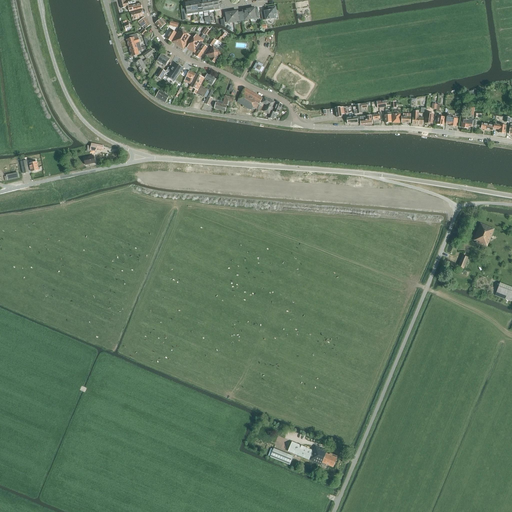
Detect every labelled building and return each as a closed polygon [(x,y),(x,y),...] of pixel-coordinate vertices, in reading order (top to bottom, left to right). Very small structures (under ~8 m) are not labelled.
[(119,0),(121,8),(126,7),(126,6),(128,6),(127,1),(126,2),(125,0),(119,0)] [(190,0),(188,0),(189,2),(185,3),(185,4),(184,5),(184,7),(185,8),(186,7),(187,15),(193,14),(190,0)] [(190,0),(193,14),(198,13),(196,1),(193,2),(192,0),(190,0)] [(206,0),(209,11),(214,10),(212,0),(206,0)] [(212,0),(214,10),(214,11),(223,9),(223,3),(219,3),(219,2),(220,1),(220,0),(212,0)] [(142,8),(141,3),(132,5),(128,6),(129,12),(142,8)] [(264,12),(261,12),(263,20),(266,20),(274,19),(274,14),(277,14),(275,7),(268,8),(268,11),(264,11),(264,12)] [(249,9),(251,19),(251,21),(256,20),(259,19),(258,10),(255,10),(255,8),(254,9),(254,8),(251,8),(251,9),(249,9)] [(245,20),(251,19),(249,9),(246,10),(246,9),(244,9),(244,10),(243,10),(244,15),(241,16),(242,22),(245,21),(245,20)] [(144,16),(143,10),(131,13),(133,21),(139,19),(139,18),(144,16)] [(232,12),(233,22),(239,21),(239,23),(242,22),(241,16),(238,16),(237,11),(236,12),(236,11),(234,11),(234,12),(232,12)] [(233,22),(232,12),(229,13),(229,12),(226,12),(227,13),(226,13),(227,18),(224,19),(225,25),(228,24),(228,23),(233,22)] [(144,26),(146,28),(150,25),(145,17),(138,22),(142,27),(144,26)] [(160,29),(166,24),(161,18),(155,23),(160,29)] [(171,42),(183,49),(191,36),(179,29),(177,33),(172,42),(171,42)] [(171,30),(166,38),(172,42),(177,33),(171,30)] [(222,38),(224,39),(228,33),(224,30),(217,40),(219,42),(222,38)] [(204,40),(196,35),(190,44),(187,48),(194,53),(204,40)] [(127,40),(128,45),(136,43),(135,40),(140,39),(139,36),(127,40)] [(128,45),(130,51),(137,49),(137,46),(145,43),(144,41),(136,43),(128,45)] [(199,59),(207,47),(202,43),(194,55),(199,59)] [(222,52),(213,45),(212,47),(206,55),(211,59),(210,60),(214,63),(222,52)] [(138,52),(145,50),(144,47),(137,49),(130,51),(132,57),(139,55),(138,52)] [(151,49),(143,54),(146,58),(154,52),(151,49)] [(166,66),(170,59),(169,59),(162,54),(161,54),(157,61),(166,66)] [(144,65),(147,63),(145,61),(143,62),(141,59),(135,63),(140,72),(147,68),(144,65)] [(252,70),(261,74),(265,67),(257,62),(252,70)] [(182,68),(176,64),(173,68),(171,70),(172,70),(171,72),(167,69),(161,78),(166,82),(170,76),(175,79),(182,68)] [(161,69),(157,76),(160,79),(165,71),(161,69)] [(182,81),(185,77),(188,71),(185,69),(182,76),(180,80),(182,81)] [(189,71),(184,82),(189,84),(190,81),(192,82),(196,74),(189,71)] [(205,79),(209,81),(208,82),(209,82),(208,83),(211,85),(212,83),(213,83),(215,79),(207,74),(205,79)] [(197,75),(192,84),(191,87),(195,89),(194,93),(196,94),(204,78),(197,75)] [(201,87),(198,93),(197,93),(202,96),(203,95),(206,97),(209,92),(201,87)] [(245,88),(237,102),(251,110),(253,107),(256,109),(262,98),(245,88)] [(165,103),(169,96),(159,91),(155,97),(165,103)] [(229,102),(233,102),(234,98),(225,96),(223,104),(216,103),(214,108),(225,111),(227,105),(228,106),(229,102)] [(275,102),(264,97),(262,103),(266,105),(263,111),(269,114),(275,102)] [(282,104),(277,101),(272,112),(271,111),(269,118),(272,119),(274,112),(278,114),(282,104)] [(336,108),(337,117),(342,116),(342,115),(345,114),(344,107),(336,108)] [(468,120),(462,119),(461,123),(462,123),(461,128),(468,129),(468,127),(472,127),(472,126),(473,120),(473,119),(475,108),(470,107),(468,120)] [(423,125),(423,117),(419,117),(419,112),(413,111),(412,124),(423,125)] [(432,124),(433,114),(426,113),(425,123),(432,124)] [(410,123),(411,114),(407,114),(407,116),(402,116),(401,123),(410,123)] [(372,124),(371,115),(366,116),(360,117),(360,121),(361,125),(372,124)] [(446,124),(450,124),(450,126),(456,127),(457,123),(458,119),(451,118),(451,116),(447,115),(446,124)] [(444,125),(445,117),(437,116),(437,119),(436,119),(435,122),(437,122),(436,124),(444,125)] [(505,134),(506,126),(499,125),(496,124),(497,123),(494,123),(494,124),(494,129),(499,130),(498,133),(505,134)] [(84,158),(85,165),(95,163),(94,156),(84,158)] [(23,173),(29,172),(27,160),(21,162),(23,173)] [(37,162),(30,164),(31,172),(39,170),(37,162)] [(494,229),(480,223),(473,240),(474,240),(474,241),(477,242),(477,243),(487,247),(494,229)] [(458,266),(464,269),(468,258),(462,255),(458,266)] [(511,302),(511,299),(511,287),(500,283),(495,296),(511,302)] [(327,451),(316,446),(314,450),(313,450),(313,451),(292,442),(288,451),(321,465),(322,463),(333,467),(337,458),(326,454),(327,451)] [(270,457),(290,465),(293,456),(274,448),(270,457)]
